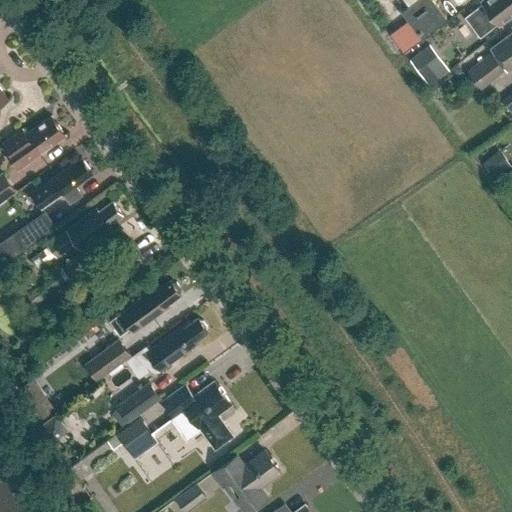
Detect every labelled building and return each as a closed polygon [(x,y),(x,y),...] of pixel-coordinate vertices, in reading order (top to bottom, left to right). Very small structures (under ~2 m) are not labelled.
[(376,0),(363,0),(362,1),(387,37),(389,35),(402,53),(422,38),(421,37),(447,18),(433,0),(404,0),(409,6),(390,20),(376,0)] [(499,26),(511,15),(511,0),(482,0),(481,1),(483,4),(465,17),(481,37),(498,24),(499,26)] [(511,35),(510,34),(491,48),(494,51),(468,71),(481,88),(506,69),(507,70),(511,66),(511,35)] [(424,48),(410,59),(425,78),(439,67),(424,48)] [(0,105),(9,99),(0,86),(0,105)] [(511,92),(500,101),(510,115),(511,113),(511,92)] [(52,115),(26,133),(23,129),(4,142),(7,147),(5,148),(19,168),(66,135),(52,115)] [(494,178),(511,166),(501,150),(483,162),(494,178)] [(44,205),(63,191),(71,202),(82,193),(76,185),(94,173),(83,158),(34,192),(44,205)] [(3,171),(0,173),(0,202),(17,190),(3,171)] [(66,230),(67,231),(48,245),(57,257),(76,242),(81,249),(109,229),(107,226),(123,214),(113,200),(100,210),(98,207),(66,230)] [(4,241),(14,256),(44,235),(33,220),(4,241)] [(79,254),(61,267),(70,278),(87,266),(79,254)] [(51,289),(64,280),(58,271),(45,281),(51,289)] [(134,331),(166,308),(164,306),(181,293),(171,279),(158,289),(156,287),(120,313),(131,327),(134,331)] [(35,304),(47,295),(40,286),(28,295),(35,304)] [(131,327),(120,313),(110,321),(120,335),(131,327)] [(139,373),(149,366),(150,369),(154,372),(160,371),(175,360),(174,360),(192,347),(190,344),(209,331),(199,317),(186,327),(185,325),(149,350),(146,345),(128,359),(139,373)] [(132,355),(119,338),(84,364),(97,381),(132,355)] [(51,388),(39,371),(24,381),(36,399),(51,388)] [(218,412),(231,403),(214,379),(193,395),(184,383),(162,400),(188,434),(200,425),(216,447),(234,434),(218,412)] [(122,427),(161,398),(149,381),(116,405),(119,409),(112,414),(122,427)] [(56,413),(38,426),(51,443),(69,430),(56,413)] [(128,449),(151,433),(140,418),(117,434),(108,441),(113,449),(123,442),(128,449)] [(224,486),(226,484),(246,511),(247,511),(269,497),(261,486),(282,471),(266,449),(245,464),(238,454),(214,472),(224,486)] [(187,511),(208,497),(197,482),(175,497),(186,511),(187,511)]
